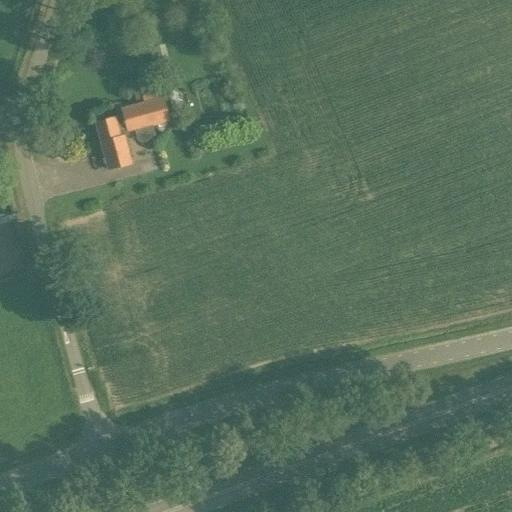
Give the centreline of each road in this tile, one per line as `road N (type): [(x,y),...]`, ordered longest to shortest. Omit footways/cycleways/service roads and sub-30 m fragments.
road 1 (unclassified): [(97,448),(14,136),(60,0)]
road 2 (unclassified): [(97,448),(392,355),(511,334)]
road 3 (secondary): [(167,511),(511,387)]
